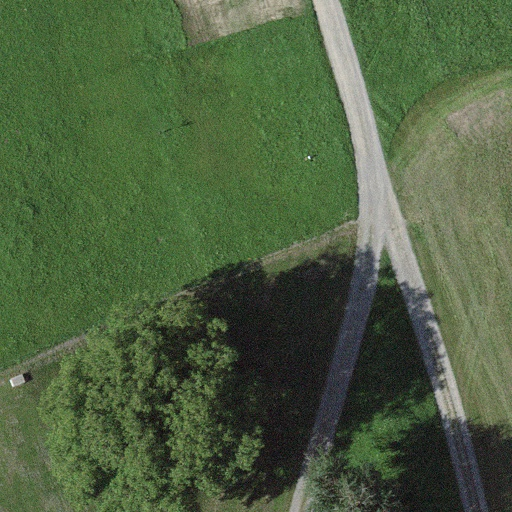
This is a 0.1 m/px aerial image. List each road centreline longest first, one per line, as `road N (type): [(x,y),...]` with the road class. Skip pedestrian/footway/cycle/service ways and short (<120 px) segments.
road 1 (track): [(477,511),(462,441),(323,0)]
road 2 (track): [(387,210),(298,511)]
